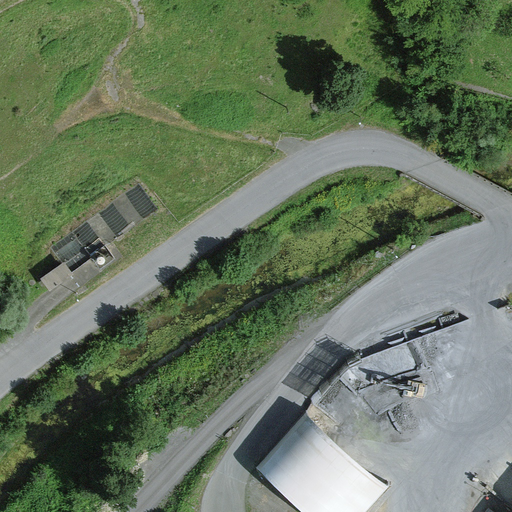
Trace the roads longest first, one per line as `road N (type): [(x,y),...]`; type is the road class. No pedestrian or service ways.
road 1 (unclassified): [(511,209),(375,145),(327,150),(0,379)]
road 2 (unclassified): [(511,224),(447,251),(366,305)]
